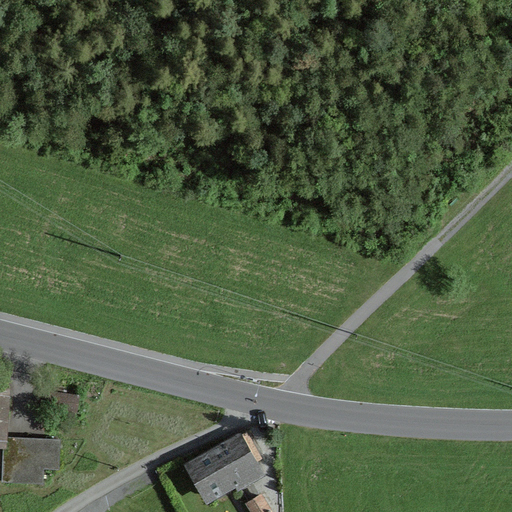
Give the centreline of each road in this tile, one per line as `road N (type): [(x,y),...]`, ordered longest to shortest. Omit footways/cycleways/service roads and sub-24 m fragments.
road 1 (tertiary): [(0,333),(273,404),(440,424),(511,422)]
road 2 (track): [(511,167),(273,404)]
